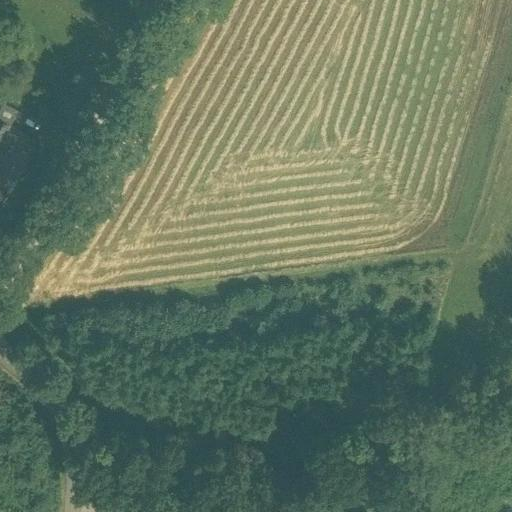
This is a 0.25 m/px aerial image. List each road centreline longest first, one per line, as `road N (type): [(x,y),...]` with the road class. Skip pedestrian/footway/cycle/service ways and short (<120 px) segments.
road 1 (track): [(34,234),(156,0)]
road 2 (unclassified): [(73,506),(65,427),(38,386),(0,356)]
